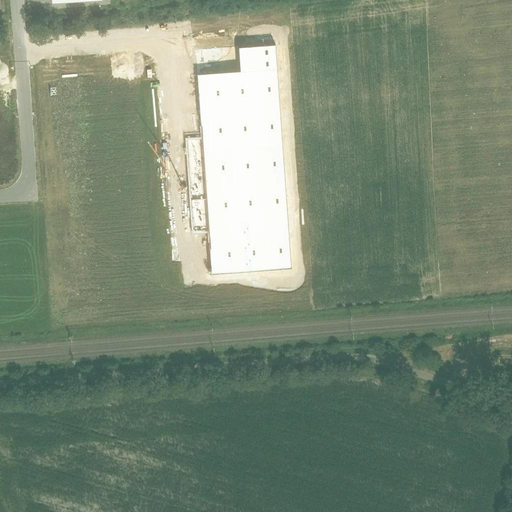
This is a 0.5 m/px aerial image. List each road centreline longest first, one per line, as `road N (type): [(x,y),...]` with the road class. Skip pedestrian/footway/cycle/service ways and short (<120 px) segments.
road 1 (residential): [(0,384),(335,358),(406,369),(511,409)]
road 2 (unclassified): [(17,0),(29,193),(0,195)]
